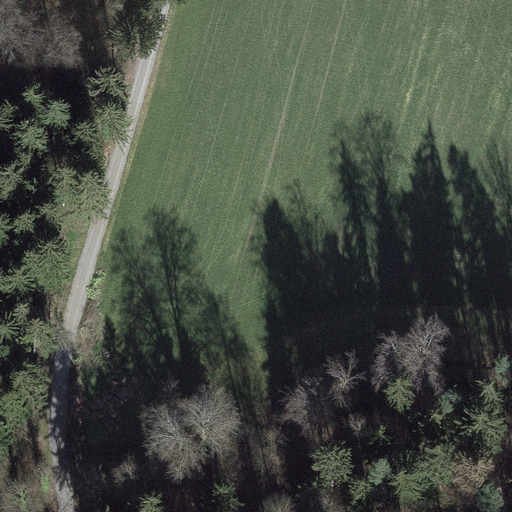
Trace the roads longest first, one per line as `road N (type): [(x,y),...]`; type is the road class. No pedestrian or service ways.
road 1 (track): [(161,0),(67,343),(61,511)]
road 2 (track): [(67,343),(0,481)]
